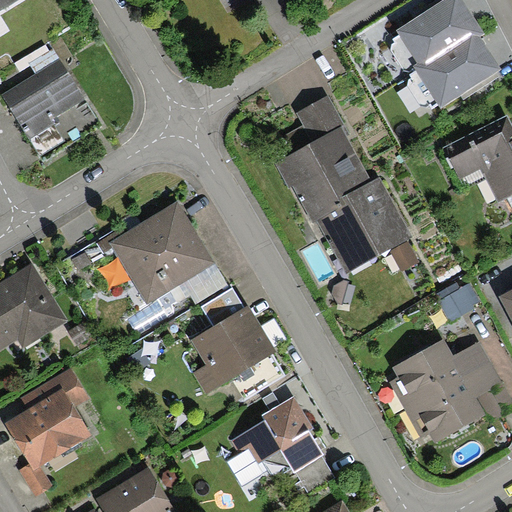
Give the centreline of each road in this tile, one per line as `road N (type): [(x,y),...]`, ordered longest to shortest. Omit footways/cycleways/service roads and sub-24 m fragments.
road 1 (residential): [(181,119),(409,511)]
road 2 (residential): [(377,0),(181,119)]
road 3 (residential): [(181,119),(22,221)]
road 4 (residential): [(105,0),(181,119)]
